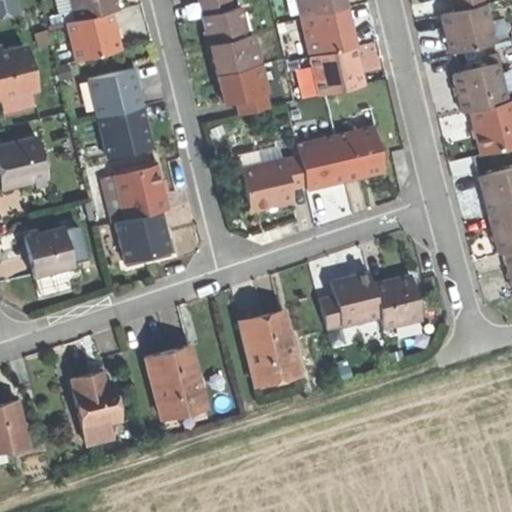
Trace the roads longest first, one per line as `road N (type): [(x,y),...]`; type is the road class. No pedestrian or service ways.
road 1 (track): [(0,509),(434,364),(474,337)]
road 2 (residential): [(227,271),(163,0)]
road 3 (residential): [(227,271),(0,350)]
road 4 (residential): [(437,202),(227,271)]
road 5 (residential): [(389,0),(437,202)]
road 6 (residential): [(437,202),(474,337),(511,334)]
